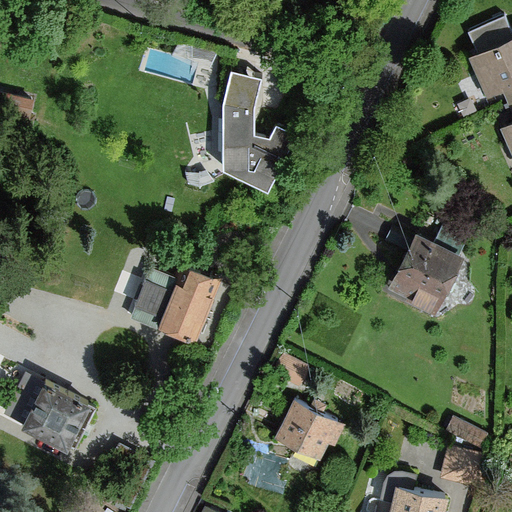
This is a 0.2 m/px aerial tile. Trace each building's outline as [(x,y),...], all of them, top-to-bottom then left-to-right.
[(347,3),(339,19),(363,30),(371,15),(347,3)] [(511,37),(475,54),(491,88),(503,84),(511,79),(511,37)] [(251,111),(256,112),(256,103),(262,75),(232,68),(223,100),(232,99),(251,103),(251,111)] [(511,79),(503,84),(511,101),(511,79)] [(32,99),(0,91),(0,115),(27,122),(32,99)] [(251,103),(232,99),(223,100),(224,165),(251,172),(249,178),(269,188),(297,131),(277,121),(271,134),(256,130),(256,112),(251,111),(251,103)] [(460,254),(420,233),(395,281),(414,291),(412,295),(434,306),(460,254)] [(153,266),(133,314),(157,325),(159,321),(196,336),(220,279),(183,264),(178,276),(153,266)] [(308,365),(286,354),(278,370),(300,381),(308,365)] [(33,407),(26,421),(68,442),(89,400),(47,378),(40,391),(33,407)] [(33,407),(40,391),(28,385),(20,401),(33,407)] [(339,418),(296,397),(277,435),(320,456),(330,436),(336,439),(344,423),(337,420),(339,418)] [(478,427),(455,415),(448,427),(473,439),(478,427)] [(451,444),(444,474),(483,483),(489,454),(451,444)] [(399,482),(413,485),(416,471),(403,468),(397,468),(390,472),(387,479),(384,493),(397,495),(399,482)] [(441,511),(446,493),(413,485),(399,482),(397,495),(392,511),(441,511)]
